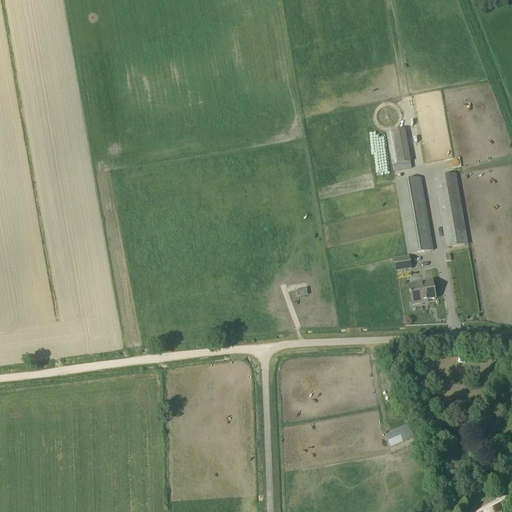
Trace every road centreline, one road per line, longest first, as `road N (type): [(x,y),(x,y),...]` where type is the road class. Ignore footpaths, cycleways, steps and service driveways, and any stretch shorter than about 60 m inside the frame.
road 1 (unclassified): [(269,511),(263,380),(276,345),(511,340)]
road 2 (track): [(0,377),(276,345)]
